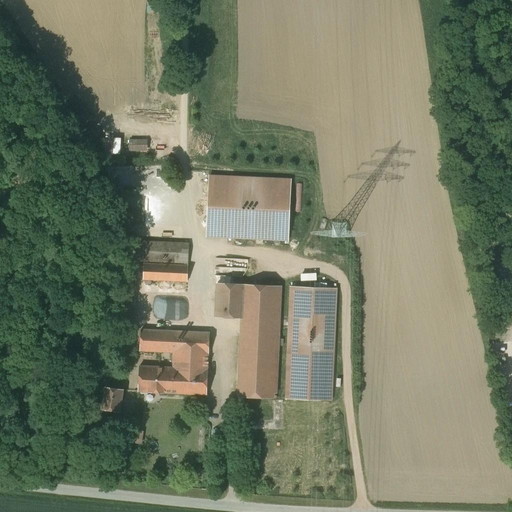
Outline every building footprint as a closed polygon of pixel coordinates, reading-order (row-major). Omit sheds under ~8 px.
[(126,151),(127,143),(112,142),(112,150),(126,151)] [(288,243),(291,182),(210,178),(207,239),(288,243)] [(189,244),(126,241),(125,260),(188,263),(189,244)] [(216,257),(216,273),(248,274),(249,258),(216,257)] [(188,266),(144,264),(143,280),(187,282),(188,266)] [(129,279),(119,278),(116,350),(130,351),(134,279),(129,279)] [(242,319),(238,397),(275,399),(276,380),(280,287),(218,284),(216,317),(242,319)] [(287,399),(331,401),(336,290),(292,288),(287,399)] [(210,333),(141,330),(140,351),(173,352),(173,368),(180,368),(179,394),(207,395),(210,333)] [(173,368),(139,366),(138,392),(179,394),(180,368),(173,368)] [(123,390),(105,387),(102,410),(120,412),(123,390)] [(144,442),(144,429),(132,429),(132,442),(144,442)]
